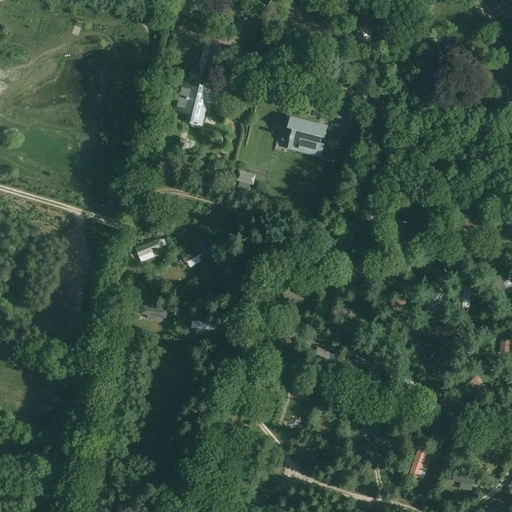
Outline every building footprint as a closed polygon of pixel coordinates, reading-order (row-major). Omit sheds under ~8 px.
[(511,0),(497,0),(504,12),(511,7),(511,0)] [(356,42),(370,45),(373,31),(359,28),(356,42)] [(213,87),(201,84),(200,88),(183,83),(175,109),(187,112),(188,109),(194,111),(192,118),(197,120),(196,124),(202,126),(213,87)] [(337,116),(334,123),(341,126),(344,119),(337,116)] [(322,156),(325,145),(321,144),(323,138),(327,139),(330,127),(292,117),(288,128),(293,129),(289,147),(322,156)] [(257,175),(239,170),(236,181),(240,182),(239,183),(240,183),(237,193),(246,195),(249,185),(254,186),(257,175)] [(462,227),(482,226),(482,217),(461,217),(462,227)] [(436,235),(440,227),(420,218),(416,225),(436,235)] [(341,254),(349,259),(358,241),(350,237),(341,254)] [(152,254),(157,253),(156,250),(163,247),(160,240),(142,247),(145,255),(151,252),(152,254)] [(186,262),(196,257),(197,259),(201,257),(200,255),(204,252),(200,245),(182,255),(186,262)] [(409,251),(416,271),(424,269),(417,248),(409,251)] [(165,249),(157,250),(158,262),(166,261),(165,249)] [(238,285),(246,282),(235,257),(228,260),(238,285)] [(497,271),(491,275),(501,292),(507,288),(497,271)] [(398,281),(397,274),(381,276),(382,283),(398,281)] [(471,309),(472,288),(465,287),(464,308),(471,309)] [(447,293),(439,288),(426,305),(433,310),(447,293)] [(288,289),(285,296),(303,306),(306,299),(288,289)] [(409,304),(407,296),(386,301),(388,309),(409,304)] [(143,306),(142,314),(165,318),(167,311),(143,306)] [(363,307),(344,308),(344,316),(363,315),(363,307)] [(214,323),(193,321),(192,329),(214,330),(214,323)] [(287,347),(293,341),(280,326),(274,331),(287,347)] [(509,359),(510,338),(501,337),(500,359),(509,359)] [(338,355),(319,347),(316,354),(335,362),(338,355)] [(350,366),(368,374),(372,367),(353,359),(350,366)] [(434,374),(454,367),(450,359),(431,366),(434,374)] [(415,395),(420,390),(406,377),(401,383),(415,395)] [(469,383),(479,395),(484,391),(474,379),(469,383)] [(295,386),(294,394),(318,396),(318,387),(295,386)] [(454,421),(460,414),(443,399),(437,405),(454,421)] [(386,442),(368,418),(362,422),(364,426),(360,430),(366,438),(371,435),(380,447),(386,442)] [(493,441),(486,438),(477,456),(484,460),(493,441)] [(300,465),(310,464),(308,451),(298,452),(300,465)] [(412,475),(418,477),(427,453),(421,451),(412,475)] [(456,473),(454,481),(476,485),(478,476),(456,473)]
